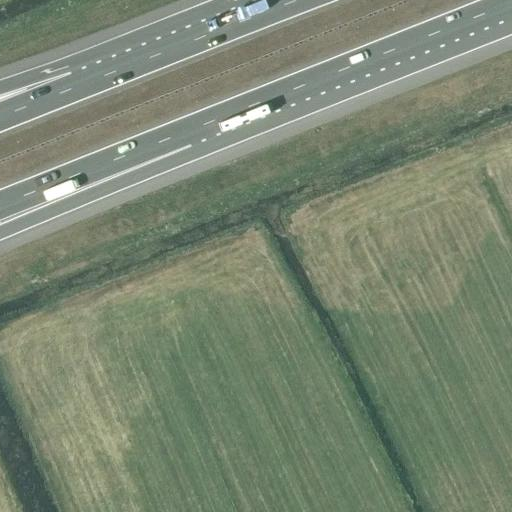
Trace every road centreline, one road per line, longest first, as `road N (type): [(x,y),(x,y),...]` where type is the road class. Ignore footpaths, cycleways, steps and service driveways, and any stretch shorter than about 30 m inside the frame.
road 1 (motorway): [(184,133),(511,3)]
road 2 (motorway): [(299,0),(76,87)]
road 3 (motorway): [(0,225),(184,133)]
road 4 (motorway): [(0,205),(184,133)]
